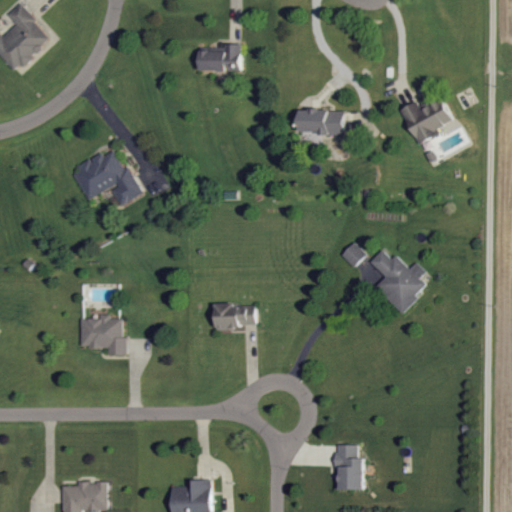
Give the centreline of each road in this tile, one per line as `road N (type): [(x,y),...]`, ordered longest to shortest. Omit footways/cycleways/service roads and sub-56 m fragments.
road 1 (residential): [(0,412),(282,409)]
road 2 (residential): [(0,132),(65,97),(106,38),(114,0)]
